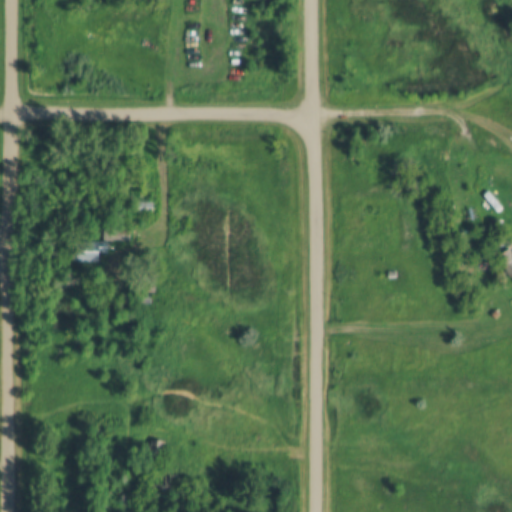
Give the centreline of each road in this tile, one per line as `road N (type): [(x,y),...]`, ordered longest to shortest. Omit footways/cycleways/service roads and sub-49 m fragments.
road 1 (residential): [(314,511),(309,0),(7,114),(4,511)]
road 2 (residential): [(311,113),(0,113)]
road 3 (track): [(159,115),(166,249),(214,355),(247,399)]
road 4 (track): [(494,141),(448,111),(311,113)]
